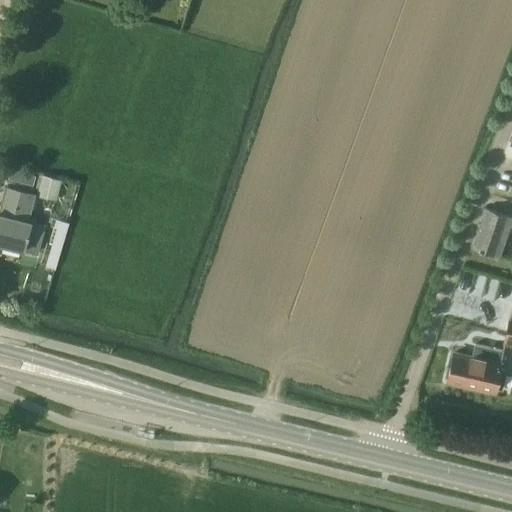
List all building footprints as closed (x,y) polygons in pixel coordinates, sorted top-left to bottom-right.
[(36,196),(56,200),(61,179),(42,174),(36,196)] [(0,243),(24,249),(38,253),(45,224),(31,221),(31,222),(27,221),(34,194),(7,187),(0,213),(0,243)] [(511,217),(486,208),(472,248),(499,257),(510,227),(511,227),(511,217)] [(511,319),(508,319),(503,344),(511,345),(511,319)] [(500,368),(504,351),(478,345),(475,358),(454,353),(447,382),(494,392),(495,388),(502,390),(506,369),(500,368)]
